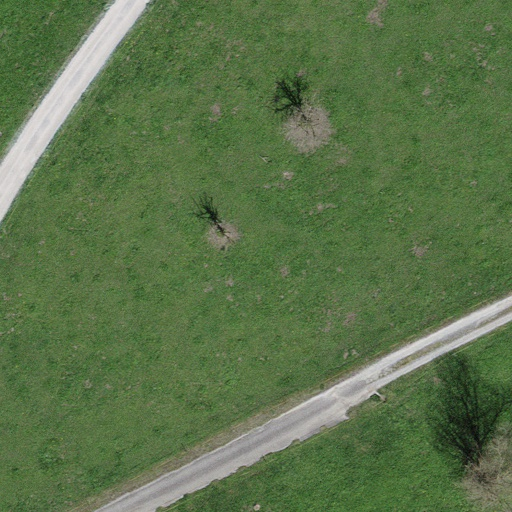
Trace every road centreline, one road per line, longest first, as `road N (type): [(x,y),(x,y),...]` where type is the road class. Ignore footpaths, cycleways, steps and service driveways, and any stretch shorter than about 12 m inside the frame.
road 1 (unclassified): [(511,324),(131,511)]
road 2 (unclassified): [(132,0),(0,202)]
